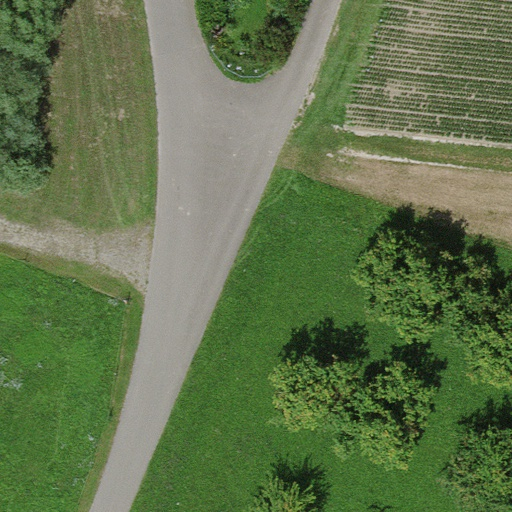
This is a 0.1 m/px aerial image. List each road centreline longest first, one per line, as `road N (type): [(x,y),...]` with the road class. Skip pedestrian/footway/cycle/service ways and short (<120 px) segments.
road 1 (residential): [(201,288),(301,80),(330,0)]
road 2 (residential): [(201,288),(195,86),(179,0)]
road 3 (residential): [(122,511),(201,288)]
road 4 (track): [(0,226),(201,288)]
